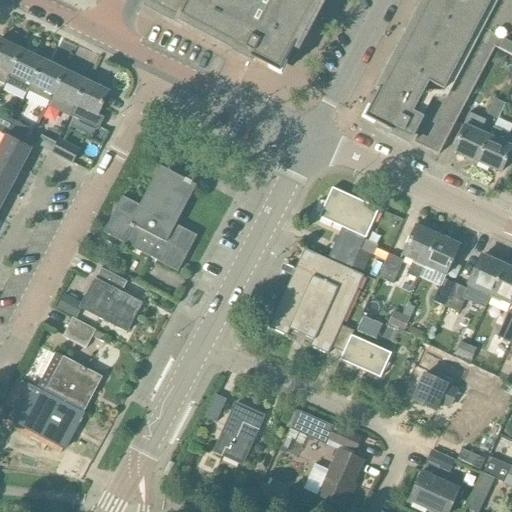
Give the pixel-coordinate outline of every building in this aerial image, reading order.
[(146,0),(143,7),(179,27),(181,24),(233,52),(232,53),(240,57),(250,63),(252,59),(270,69),(272,70),(274,70),(277,70),(279,70),(281,69),(282,69),(283,67),(285,66),(286,64),(295,47),(298,48),(323,0),(146,0)] [(511,0),(423,0),(417,12),(393,57),(379,84),(376,89),(379,91),(370,107),(368,106),(361,119),(364,121),(374,126),(375,124),(393,134),(391,137),(402,142),(410,147),(412,143),(439,156),(495,49),(511,57),(511,0)] [(0,39),(0,69),(0,70),(0,82),(5,85),(5,84),(10,74),(21,50),(0,39)] [(10,74),(5,84),(6,84),(27,94),(28,92),(43,61),(22,51),(21,50),(10,74)] [(495,53),(490,63),(496,66),(503,64),(506,58),(495,53)] [(43,61),(28,92),(28,93),(29,93),(50,102),(65,71),(44,61),(43,61)] [(50,102),(47,107),(48,107),(69,118),(75,106),(75,105),(86,83),(87,82),(65,71),(50,102)] [(75,105),(75,106),(98,116),(109,92),(87,82),(86,83),(75,105)] [(497,120),(505,104),(494,99),(486,115),(497,120)] [(0,125),(9,130),(14,121),(0,113),(0,125)] [(465,125),(453,152),(478,163),(490,136),(481,132),(486,121),(469,113),(464,125),(465,125)] [(14,121),(9,130),(10,131),(11,131),(25,139),(25,138),(29,129),(15,122),(14,121)] [(478,163),(501,174),(511,148),(511,136),(493,128),(490,136),(478,163)] [(0,147),(0,159),(21,170),(32,150),(6,136),(0,147)] [(37,145),(49,152),(51,153),(56,144),(41,136),(37,145)] [(56,144),(51,153),(72,164),(79,151),(58,140),(56,144)] [(0,159),(0,185),(10,191),(21,170),(0,159)] [(176,225),(196,186),(178,176),(160,167),(139,206),(123,197),(104,233),(178,272),(197,236),(176,225)] [(0,209),(9,192),(10,191),(0,185),(0,209)] [(333,190),(319,219),(342,230),(341,232),(327,261),(350,272),(365,240),(379,211),(333,190)] [(415,225),(401,257),(413,262),(413,264),(412,264),(407,275),(417,280),(418,277),(422,268),(437,235),(415,225)] [(437,235),(422,268),(423,269),(433,273),(434,272),(443,276),(446,277),(459,248),(460,246),(438,236),(437,235)] [(305,251),(269,329),(287,338),(290,331),(313,341),(310,348),(328,356),(331,349),(343,354),(352,338),(354,333),(340,327),(363,278),(350,272),(327,261),(317,257),(305,251)] [(393,285),(404,261),(389,255),(378,278),(393,285)] [(481,256),(468,286),(490,296),(504,266),(481,256)] [(504,266),(490,296),(492,296),(511,305),(511,269),(505,267),(504,266)] [(126,332),(140,305),(121,295),(127,282),(101,269),(82,304),(80,308),(82,309),(126,332)] [(446,308),(457,285),(442,279),(432,302),(446,308)] [(457,285),(446,308),(459,314),(469,291),(457,285)] [(64,295),(56,310),(72,319),(76,321),(82,309),(80,308),(82,304),(64,295)] [(388,324),(396,328),(402,316),(394,312),(388,324)] [(509,343),(511,338),(511,313),(508,312),(496,337),(509,343)] [(402,316),(396,328),(404,332),(410,320),(409,319),(402,316)] [(363,317),(357,332),(366,336),(373,322),(363,317)] [(72,319),(63,338),(86,350),(92,338),(95,332),(95,331),(96,331),(76,321),(72,319)] [(412,328),(409,334),(420,339),(423,333),(412,328)] [(352,338),(343,354),(340,361),(380,379),(390,356),(352,338)] [(463,359),(469,346),(460,342),(454,355),(463,359)] [(469,346),(463,359),(471,362),(476,350),(469,346)] [(424,375),(412,401),(435,411),(439,403),(449,407),(457,392),(455,391),(458,385),(461,387),(468,371),(424,351),(417,367),(428,372),(426,375),(424,375)] [(55,353),(37,389),(45,393),(45,394),(60,402),(83,414),(90,401),(87,399),(91,390),(95,392),(102,378),(64,358),(55,353)] [(511,387),(506,385),(502,392),(504,399),(511,402),(511,398),(511,387)] [(31,386),(12,423),(65,450),(73,434),(69,432),(73,426),(76,428),(84,414),(83,414),(60,402),(45,394),(45,393),(37,389),(31,386)] [(214,395),(204,418),(205,419),(216,424),(226,401),(215,396),(214,395)] [(242,465),(264,417),(236,404),(214,452),(242,465)] [(326,445),(334,427),(299,412),(291,429),(326,445)] [(354,452),(360,440),(361,438),(335,426),(329,441),(354,452)] [(480,471),(485,460),(462,449),(457,460),(480,471)] [(449,472),(454,462),(431,451),(409,501),(431,511),(449,511),(459,489),(435,478),(439,468),(449,472)] [(342,508),(362,463),(339,452),(319,497),(342,508)] [(511,466),(511,467),(490,457),(484,474),(467,509),(472,511),(479,511),(494,479),(504,483),(511,487),(511,466)] [(201,483),(206,471),(193,466),(188,477),(201,483)]
